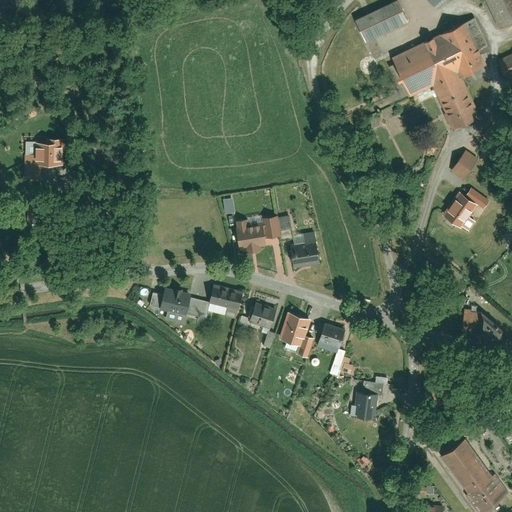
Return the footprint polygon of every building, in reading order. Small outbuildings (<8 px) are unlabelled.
[(367,43),(409,23),(398,0),(357,21),(367,43)] [(428,0),(437,10),(448,0),(428,0)] [(511,23),(511,0),(486,0),(500,29),(511,23)] [(464,25),(392,59),(410,96),(433,85),(455,130),(481,117),(462,77),(484,67),(464,25)] [(511,56),(500,62),(509,81),(511,79),(511,56)] [(61,162),(61,139),(49,139),(49,143),(38,143),(38,141),(27,141),(27,161),(61,162)] [(466,149),(451,170),(463,179),(478,158),(466,149)] [(444,216),(463,229),(479,206),(460,193),(444,216)] [(224,198),(226,212),(236,211),(234,196),(224,198)] [(174,222),(164,222),(165,245),(195,244),(194,219),(174,220),(174,222)] [(280,236),(278,219),(267,220),(269,238),(280,236)] [(260,220),(237,225),(242,248),(265,243),(260,220)] [(315,236),(291,240),(295,267),(320,263),(315,236)] [(242,291),(215,286),(212,303),(238,309),(242,291)] [(192,294),(166,288),(161,309),(168,311),(166,320),(184,324),(187,314),(191,297),(192,294)] [(209,301),(191,297),(187,314),(204,318),(209,301)] [(276,311),(255,304),(249,323),(270,329),(276,311)] [(462,330),(476,331),(476,335),(501,337),(502,328),(483,313),(465,310),(462,330)] [(313,320),(289,312),(280,339),(303,347),(313,320)] [(345,330),(325,324),(320,343),(339,349),(345,330)] [(272,347),(277,332),(269,329),(264,345),(272,347)] [(379,396),(357,393),(355,406),(360,407),(359,418),(375,420),(379,396)] [(468,439),(442,457),(480,511),(482,511),(507,495),(468,439)] [(364,467),(371,461),(365,454),(359,461),(364,467)] [(417,485),(417,493),(427,493),(427,485),(417,485)]
